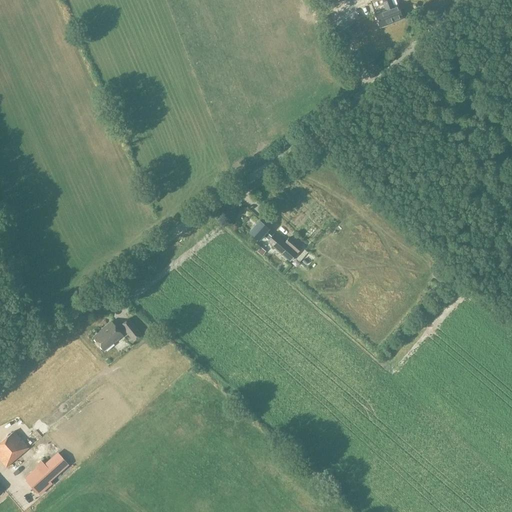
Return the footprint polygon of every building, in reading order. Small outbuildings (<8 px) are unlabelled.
[(380,28),(402,19),(397,6),(393,7),(390,0),(381,0),(386,10),(374,15),(380,28)] [(290,262),(297,254),(301,248),(298,245),(289,238),(284,243),(274,234),(272,237),(266,232),(269,229),(259,221),(250,232),(259,240),(263,236),(268,240),(267,242),(290,262)] [(262,256),(265,252),(260,248),(257,252),(262,256)] [(121,310),(130,303),(126,298),(117,305),(121,310)] [(128,318),(120,325),(133,342),(141,335),(128,318)] [(103,330),(94,338),(104,350),(122,335),(111,322),(103,329),(103,330)] [(40,425),(33,433),(38,437),(45,429),(40,425)] [(0,443),(0,460),(6,468),(29,448),(14,431),(0,443)] [(57,453),(26,481),(30,487),(37,494),(68,465),(57,453)]
